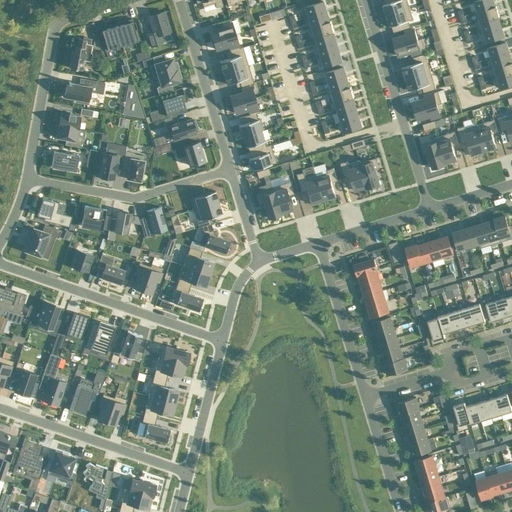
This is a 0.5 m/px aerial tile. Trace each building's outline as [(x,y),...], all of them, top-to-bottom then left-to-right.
[(385,4),(383,4),(387,15),(410,8),(407,0),(384,0),(385,2),(385,4)] [(493,0),(477,0),(475,1),(478,11),(495,6),(493,0)] [(324,1),(306,6),(309,16),(327,11),(324,1)] [(495,6),(478,11),(481,22),(498,16),(499,16),(500,16),(496,5),(495,6)] [(410,8),(387,15),(389,22),(390,26),(392,25),(394,32),(405,29),(404,28),(411,26),(410,26),(409,20),(411,19),(413,19),(410,8)] [(284,9),(270,13),(272,18),(285,14),(284,9)] [(153,15),(149,16),(154,32),(147,34),(151,46),(163,42),(161,36),(163,33),(170,31),(164,11),(160,13),(158,11),(154,13),(153,15)] [(327,11),(309,16),(312,26),(330,21),(327,11)] [(270,13),(260,16),(261,22),(271,19),(270,13)] [(498,16),(481,22),(484,31),(501,26),(499,16),(498,16)] [(123,24),(116,26),(122,45),(140,39),(137,29),(135,30),(132,18),(122,21),(123,24)] [(224,28),(211,32),(214,40),(235,34),(235,33),(231,20),(231,19),(222,22),(224,28)] [(330,21),(312,26),(315,37),(333,31),(334,31),(331,20),(330,21)] [(406,34),(393,38),(396,47),(418,40),(418,39),(413,25),(410,26),(411,26),(404,28),(405,29),(405,31),(406,34)] [(106,29),(106,30),(102,31),(105,40),(102,41),(105,50),(112,48),(122,45),(116,26),(109,28),(106,29)] [(501,26),(484,31),(487,41),(504,36),(501,26)] [(333,31),(315,37),(318,46),(336,41),(333,31)] [(235,34),(214,40),(216,49),(229,45),(230,51),(240,48),(239,48),(235,34)] [(91,38),(84,37),(84,39),(78,38),(77,45),(75,45),(74,50),(72,50),(71,56),(69,67),(75,68),(77,69),(77,68),(83,69),(86,52),(91,52),(92,44),(90,44),(91,38)] [(418,40),(396,47),(399,55),(411,51),(412,54),(413,54),(425,50),(426,50),(422,38),(418,39),(418,40)] [(336,41),(318,46),(321,56),(339,51),(336,41)] [(506,42),(489,47),(492,57),(509,52),(506,42)] [(228,58),(220,61),(223,72),(248,65),(248,64),(243,47),(239,48),(240,48),(230,51),(232,57),(228,58)] [(150,57),(148,50),(141,52),(143,59),(150,57)] [(339,51),(321,56),(324,66),(342,61),(339,51)] [(511,60),(509,52),(492,57),(495,67),(511,61),(511,60)] [(406,66),(402,67),(406,78),(431,71),(426,53),(413,57),(415,63),(411,65),(406,66)] [(155,63),(150,65),(153,77),(155,76),(158,75),(176,69),(179,68),(177,61),(174,62),(173,58),(163,61),(161,54),(153,57),(155,63)] [(511,61),(495,67),(498,77),(511,73),(511,61)] [(248,65),(223,72),(227,84),(232,82),(235,81),(239,80),(241,86),(250,83),(250,84),(254,83),(248,65)] [(344,67),(326,72),(329,82),(347,77),(344,67)] [(158,75),(155,76),(159,87),(157,87),(159,94),(173,90),(171,83),(181,80),(180,78),(182,77),(179,68),(176,69),(158,75)] [(431,71),(406,78),(409,90),(418,87),(422,86),(424,92),(436,88),(431,71)] [(511,73),(498,77),(501,88),(511,84),(511,73)] [(347,77),(329,82),(332,92),(350,86),(347,77)] [(68,83),(65,83),(63,95),(66,96),(66,97),(72,98),(76,99),(76,101),(88,103),(89,99),(90,91),(103,93),(104,83),(85,79),(84,85),(81,85),(81,84),(79,84),(70,83),(71,81),(69,81),(68,83)] [(243,92),(230,95),(233,104),(255,98),(250,84),(250,83),(241,86),(243,92)] [(144,117),(133,85),(128,84),(123,114),(144,117)] [(350,86),(332,92),(335,102),(353,97),(354,97),(351,86),(350,86)] [(426,98),(413,102),(415,110),(437,104),(442,103),(442,102),(438,91),(425,95),(426,98)] [(164,107),(158,109),(161,118),(161,119),(164,118),(176,114),(177,114),(186,111),(187,111),(186,111),(186,109),(185,105),(184,102),(186,101),(187,101),(185,93),(184,94),(182,94),(176,96),(163,100),(164,107),(165,107),(164,107)] [(353,97),(335,102),(338,112),(356,107),(353,97)] [(255,98),(233,104),(236,113),(248,109),(250,114),(250,115),(256,113),(258,113),(259,112),(255,98)] [(437,104),(415,110),(418,119),(431,115),(432,118),(441,115),(437,104)] [(82,107),(80,114),(92,116),(93,110),(82,107)] [(356,107),(338,112),(341,122),(359,116),(356,107)] [(59,125),(78,129),(80,117),(75,116),(75,114),(69,113),(69,115),(61,113),(60,117),(58,117),(56,125),(59,125)] [(250,114),(239,117),(241,124),(239,125),(242,136),(261,130),(264,130),(260,118),(258,119),(256,113),(250,115),(250,114)] [(511,113),(498,118),(502,130),(508,129),(511,143),(511,142),(511,113)] [(176,114),(164,118),(171,140),(196,132),(196,130),(199,129),(196,119),(193,120),(192,118),(179,122),(176,114)] [(359,116),(341,122),(344,132),(362,126),(359,116)] [(494,119),(476,125),(484,151),(496,147),(492,133),(498,132),(494,119)] [(435,120),(423,124),(425,130),(437,127),(435,120)] [(58,131),(56,137),(67,139),(66,144),(81,146),(82,137),(84,138),(86,130),(78,129),(59,125),(58,131)] [(464,126),(457,128),(462,143),(468,141),(473,156),(479,154),(479,153),(484,151),(476,125),(465,128),(464,126)] [(261,130),(242,136),(246,146),(248,146),(249,151),(266,146),(261,130)] [(455,131),(436,137),(437,139),(444,163),(445,163),(456,159),(454,150),(452,145),(458,144),(455,131)] [(295,138),(290,139),(292,145),(302,142),(300,136),(295,138)] [(187,137),(172,141),(175,149),(178,158),(187,155),(190,165),(205,160),(199,141),(190,144),(187,137)] [(364,139),(352,142),(352,143),(354,149),(356,148),(366,145),(364,139)] [(437,139),(420,144),(423,154),(428,152),(433,168),(445,164),(445,163),(444,163),(437,139)] [(102,152),(99,168),(101,168),(100,176),(101,176),(101,178),(108,180),(108,177),(114,178),(115,172),(115,171),(116,172),(117,162),(117,159),(123,160),(124,161),(126,151),(127,146),(120,144),(118,152),(106,150),(106,152),(102,152)] [(155,146),(153,155),(162,153),(159,145),(155,146)] [(251,157),(249,158),(253,169),(276,162),(271,145),(266,146),(249,151),(251,157)] [(89,149),(88,156),(97,157),(98,151),(89,149)] [(54,150),(51,166),(60,168),(76,171),(79,156),(79,155),(77,155),(69,153),(68,153),(65,152),(54,150)] [(133,152),(126,151),(124,163),(130,164),(127,178),(141,181),(145,155),(132,153),(133,152)] [(361,162),(360,162),(368,187),(380,184),(375,169),(380,167),(377,157),(361,162)] [(298,160),(290,162),(292,170),(300,167),(298,160)] [(348,161),(341,163),(345,178),(351,176),(355,190),(367,187),(367,188),(368,187),(360,162),(361,162),(360,160),(350,163),(348,163),(348,161)] [(269,167),(256,171),(258,178),(271,174),(269,167)] [(317,175),(316,176),(324,200),(336,196),(331,182),(338,180),(334,168),(327,170),(328,172),(317,175)] [(303,172),(296,174),(301,191),(308,189),(312,204),(319,202),(318,201),(324,200),(316,176),(317,175),(316,173),(304,177),(303,172)] [(290,181),(272,187),(272,189),(273,189),(280,213),(281,213),(292,209),(288,195),(294,193),(290,181)] [(272,189),(256,194),(259,204),(264,202),(265,206),(268,218),(281,214),(281,213),(280,213),(273,189),(272,189)] [(215,190),(190,198),(193,209),(219,202),(215,190)] [(43,198),(37,215),(38,215),(45,216),(44,220),(69,226),(68,229),(74,230),(76,217),(72,216),(64,214),(57,212),(59,202),(43,198)] [(82,206),(79,221),(82,222),(81,226),(98,229),(97,235),(107,237),(108,230),(109,230),(109,229),(111,217),(111,215),(113,202),(106,201),(105,208),(85,205),(84,207),(83,206),(82,206)] [(219,202),(193,209),(199,227),(202,226),(211,223),(209,217),(213,216),(222,213),(219,202)] [(161,206),(147,210),(154,233),(168,229),(161,206)] [(111,217),(109,229),(115,230),(114,231),(127,233),(131,213),(118,211),(117,218),(111,217)] [(505,215),(494,218),(494,220),(495,219),(501,239),(501,241),(511,238),(511,228),(511,225),(508,226),(505,215)] [(501,241),(501,239),(495,219),(494,220),(484,222),(491,245),(501,241)] [(484,222),(474,226),(479,243),(480,248),(491,245),(484,222)] [(204,232),(200,243),(205,245),(206,245),(206,246),(213,248),(222,251),(221,251),(226,253),(229,245),(228,245),(230,240),(222,237),(217,236),(215,235),(211,223),(202,226),(204,232)] [(25,249),(25,250),(26,250),(40,255),(40,256),(41,256),(41,255),(49,234),(56,236),(58,237),(61,230),(45,224),(42,231),(34,228),(34,227),(33,227),(33,228),(31,235),(30,235),(30,236),(28,241),(28,242),(25,249)] [(474,226),(464,229),(469,246),(479,243),(474,226)] [(469,246),(464,229),(453,232),(458,249),(469,246)] [(66,230),(63,238),(70,240),(73,232),(66,230)] [(448,236),(438,239),(443,256),(454,253),(448,236)] [(169,240),(165,253),(170,255),(176,238),(169,240)] [(432,259),(443,256),(438,239),(427,242),(432,259)] [(427,242),(417,245),(422,263),(432,259),(427,242)] [(411,266),(422,263),(417,245),(417,244),(406,247),(411,266)] [(184,265),(183,265),(188,267),(188,266),(210,274),(212,267),(214,262),(210,261),(206,259),(205,259),(204,258),(204,259),(201,258),(200,257),(202,251),(198,249),(190,247),(184,265)] [(77,249),(71,266),(85,271),(87,271),(90,263),(93,254),(77,249)] [(400,253),(392,255),(394,262),(402,259),(402,257),(400,253)] [(120,283),(125,270),(112,265),(112,264),(114,258),(102,254),(97,267),(104,269),(101,276),(111,280),(120,283)] [(376,270),(380,269),(377,257),(369,260),(367,254),(360,256),(361,262),(354,264),(358,275),(359,275),(359,274),(376,269),(376,270)] [(501,257),(496,259),(497,263),(498,267),(504,265),(501,257)] [(138,274),(134,287),(143,290),(151,266),(150,266),(139,262),(136,273),(138,274)] [(151,266),(143,290),(151,293),(156,280),(158,281),(163,268),(152,264),(151,264),(150,266),(151,266)] [(180,276),(178,283),(190,287),(192,281),(193,281),(196,282),(196,283),(197,283),(198,283),(204,285),(207,286),(209,280),(208,279),(210,274),(188,266),(188,267),(184,277),(180,276)] [(359,275),(362,285),(379,279),(376,270),(376,269),(359,274),(359,275)] [(362,285),(365,295),(383,290),(379,279),(362,285)] [(176,290),(172,301),(179,303),(178,304),(186,306),(194,309),(199,311),(201,303),(203,298),(195,295),(194,295),(194,294),(193,294),(190,293),(188,293),(190,287),(178,283),(175,289),(176,290)] [(425,284),(415,287),(417,293),(421,292),(427,290),(425,284)] [(0,285),(0,299),(5,301),(3,307),(20,313),(23,306),(16,303),(20,293),(11,289),(11,288),(5,286),(5,287),(0,285)] [(451,285),(446,286),(449,298),(455,297),(454,293),(453,289),(451,285)] [(365,295),(368,305),(386,300),(383,290),(365,295)] [(497,300),(502,318),(511,314),(511,313),(507,297),(497,300)] [(372,316),(389,311),(386,300),(368,305),(372,316)] [(491,321),(502,318),(497,300),(486,303),(491,321)] [(33,317),(29,327),(36,329),(38,323),(51,327),(50,331),(51,330),(58,332),(61,322),(62,319),(56,317),(59,307),(54,305),(52,304),(45,301),(43,307),(42,307),(37,305),(34,313),(33,317)] [(480,303),(469,306),(475,324),(485,320),(481,304),(480,303)] [(0,331),(2,332),(3,331),(0,331),(5,318),(7,319),(21,324),(24,314),(20,313),(3,307),(0,305),(0,331)] [(469,306),(459,310),(464,327),(475,324),(469,306)] [(459,310),(449,313),(454,330),(464,327),(459,310)] [(58,332),(50,353),(59,356),(66,334),(81,339),(88,316),(73,311),(73,313),(69,324),(61,322),(64,314),(65,313),(64,313),(62,319),(58,332)] [(449,313),(438,316),(438,317),(439,317),(444,333),(454,330),(449,313)] [(373,321),(376,332),(394,327),(391,316),(373,321)] [(438,317),(428,320),(434,340),(445,337),(444,333),(439,317),(438,317)] [(92,324),(85,346),(87,347),(103,352),(109,354),(112,347),(109,346),(109,345),(113,332),(115,326),(100,320),(99,324),(98,326),(93,324),(92,324)] [(380,342),(397,337),(394,327),(376,332),(380,342)] [(120,352),(120,353),(133,357),(132,358),(139,360),(141,353),(136,351),(141,335),(142,336),(142,335),(128,330),(127,331),(128,331),(126,338),(123,337),(120,346),(123,347),(121,352),(120,352)] [(380,342),(383,353),(400,348),(397,337),(380,342)] [(162,344),(159,356),(185,363),(185,364),(186,364),(187,363),(188,358),(190,352),(185,350),(181,349),(180,349),(179,348),(179,349),(176,348),(162,344)] [(383,353),(386,363),(403,358),(403,357),(400,348),(383,353)] [(426,351),(421,352),(425,363),(433,361),(430,350),(426,351)] [(50,353),(40,383),(47,385),(42,399),(58,404),(66,382),(54,378),(61,357),(50,353)] [(113,354),(111,361),(117,363),(119,356),(113,354)] [(159,356),(154,376),(166,379),(168,372),(169,372),(172,373),(173,374),(173,373),(174,373),(178,374),(182,375),(183,371),(185,364),(185,363),(159,356)] [(2,357),(0,363),(0,385),(2,386),(6,373),(9,374),(14,361),(2,357)] [(386,363),(385,363),(388,374),(408,368),(404,357),(403,357),(403,358),(386,363)] [(17,361),(13,372),(19,374),(14,390),(29,395),(31,392),(36,394),(40,383),(35,381),(37,373),(22,368),(24,363),(17,361)] [(78,383),(69,409),(85,415),(87,409),(92,411),(106,372),(97,369),(93,382),(94,382),(92,388),(78,383)] [(154,376),(149,395),(175,402),(177,394),(179,390),(174,389),(171,388),(170,387),(169,387),(165,386),(164,386),(166,379),(154,376)] [(102,406),(98,418),(106,421),(115,397),(114,397),(103,393),(99,405),(102,406)] [(511,407),(508,393),(497,396),(502,414),(511,410),(511,407)] [(115,397),(106,421),(115,424),(119,412),(122,413),(127,399),(115,395),(114,397),(115,397)] [(149,395),(144,414),(156,417),(158,410),(159,411),(162,411),(162,412),(163,412),(164,412),(170,413),(174,414),(175,408),(174,407),(175,402),(149,395)] [(400,414),(401,413),(418,408),(420,408),(416,396),(396,402),(400,414)] [(497,396),(486,399),(492,417),(502,414),(497,396)] [(486,399),(476,403),(481,420),(492,417),(486,399)] [(460,425),(470,422),(466,406),(465,402),(454,405),(460,425)] [(466,406),(470,422),(470,423),(481,420),(476,403),(466,406)] [(401,413),(404,423),(421,418),(418,408),(401,413)] [(511,410),(502,414),(504,419),(511,416),(511,410)] [(144,414),(142,422),(145,423),(142,435),(146,436),(154,438),(162,440),(167,442),(169,434),(170,428),(162,426),(161,426),(160,425),(160,426),(156,425),(155,425),(156,417),(144,414)] [(492,417),(481,420),(483,426),(493,423),(492,417)] [(421,418),(404,423),(407,434),(425,428),(421,418)] [(407,434),(410,444),(428,439),(425,428),(407,434)] [(0,445),(8,448),(13,434),(0,429),(0,445)] [(464,454),(470,452),(470,453),(475,451),(474,447),(475,447),(471,434),(459,438),(459,439),(462,447),(463,453),(464,454)] [(37,458),(38,454),(40,455),(43,445),(25,438),(15,466),(26,469),(24,473),(39,478),(45,461),(37,458)] [(414,455),(431,449),(428,439),(410,444),(414,455)] [(56,450),(48,473),(67,479),(66,482),(72,484),(76,472),(71,471),(75,457),(69,455),(69,454),(62,451),(62,452),(56,450)] [(479,450),(469,453),(471,459),(480,456),(479,450)] [(415,460),(419,471),(436,465),(433,455),(415,460)] [(3,459),(0,468),(0,479),(3,480),(9,462),(3,459)] [(88,467),(83,472),(84,473),(85,472),(87,474),(86,475),(84,479),(85,480),(86,478),(92,482),(91,484),(88,489),(90,490),(91,488),(97,491),(97,493),(96,497),(101,498),(99,508),(103,509),(113,471),(112,471),(111,473),(106,471),(106,469),(107,467),(105,466),(96,463),(95,464),(96,464),(96,465),(90,462),(85,464),(88,467)] [(485,466),(486,472),(496,469),(494,463),(485,466)] [(496,466),(496,469),(498,473),(508,470),(506,463),(496,466)] [(419,471),(422,481),(439,476),(436,465),(419,471)] [(486,472),(485,472),(487,477),(492,494),(493,494),(503,491),(497,473),(498,473),(496,469),(486,472)] [(485,470),(474,473),(476,480),(482,498),(493,495),(493,494),(492,494),(487,477),(485,472),(485,470)] [(503,491),(511,487),(511,484),(508,470),(498,473),(497,473),(503,491)] [(442,486),(439,476),(422,481),(425,492),(442,486)] [(127,489),(151,496),(153,496),(154,490),(156,484),(151,483),(147,482),(146,481),(145,481),(142,480),(130,477),(127,489)] [(465,479),(461,481),(463,486),(471,484),(469,478),(465,479)] [(425,492),(428,501),(428,502),(445,497),(445,496),(442,486),(425,492)] [(125,489),(120,508),(132,511),(134,504),(135,504),(139,505),(138,506),(139,506),(140,505),(140,506),(144,507),(148,508),(150,503),(151,496),(127,489),(125,488),(125,489)] [(2,492),(0,498),(0,511),(24,511),(27,506),(20,503),(18,510),(17,511),(6,511),(5,511),(6,508),(6,506),(8,502),(10,494),(2,491),(2,492)] [(469,501),(475,499),(473,491),(467,493),(469,501)] [(428,502),(428,501),(427,502),(429,511),(433,511),(437,511),(445,511),(445,509),(451,507),(447,495),(445,496),(445,497),(428,502)] [(42,511),(35,509),(33,511),(56,511),(58,506),(60,500),(52,497),(46,511),(42,511)]
